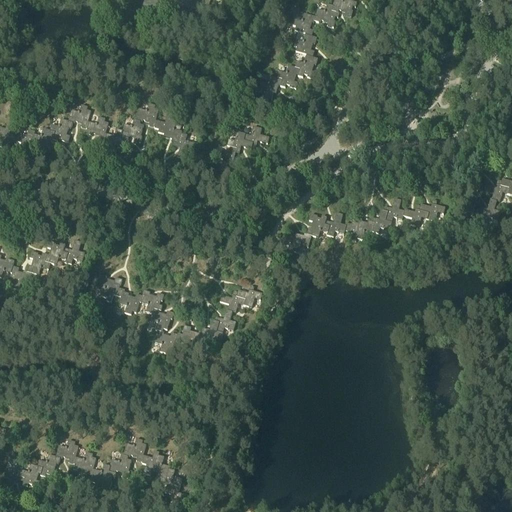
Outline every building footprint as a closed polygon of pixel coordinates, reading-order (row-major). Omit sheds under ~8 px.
[(144,0),(142,10),(149,12),(147,19),(154,21),(155,18),(160,19),(162,8),(172,11),(170,19),(174,20),(175,16),(182,18),(183,13),(191,14),(191,11),(197,13),(199,8),(209,10),(211,0),(189,0),(187,0),(186,0),(186,2),(179,0),(176,0),(175,4),(160,1),(159,4),(152,3),(152,0),(144,0)] [(256,88),(254,93),(261,95),(259,103),(267,105),(268,101),(271,101),(273,95),(276,96),(278,88),(285,89),(285,87),(289,88),(289,89),(296,91),(298,85),(294,84),(295,77),(297,78),(297,79),(302,80),(303,77),(310,79),(309,81),(313,82),(315,75),(312,75),(314,67),(316,68),(317,61),(312,60),(314,54),(310,53),(312,46),(314,47),(316,40),(311,38),(313,32),(309,31),(311,25),(313,25),(314,23),(320,25),(321,23),(328,25),(327,29),(333,31),(335,24),(333,24),(334,19),(337,20),(338,15),(338,12),(350,15),(352,9),(355,10),(356,5),(353,4),(354,0),(342,0),(342,3),(334,1),(332,8),(326,7),(325,13),(323,13),(323,15),(320,14),(321,12),(316,11),(315,18),(303,15),(301,23),(294,21),(292,27),(295,28),(294,33),(304,36),(302,44),(295,42),(293,49),(296,50),(295,54),(306,57),(304,65),(296,64),(294,69),(287,68),(286,75),(278,73),(277,80),(269,78),(268,85),(260,83),(259,89),(256,88)] [(0,150),(3,151),(4,148),(9,150),(10,147),(15,148),(16,146),(21,147),(18,156),(25,158),(28,148),(35,150),(34,153),(40,154),(41,151),(44,152),(44,154),(52,157),(54,150),(49,148),(50,142),(52,143),(52,144),(57,145),(58,142),(62,143),(61,145),(68,147),(70,140),(66,139),(68,132),(70,133),(72,126),(74,127),(75,125),(82,127),(81,131),(87,132),(85,138),(92,140),(93,138),(99,140),(98,143),(104,145),(103,150),(111,152),(112,150),(117,152),(116,155),(122,157),(124,151),(123,150),(124,146),(127,147),(128,142),(129,142),(130,140),(135,142),(134,145),(140,147),(142,140),(141,140),(144,129),(139,128),(140,125),(144,126),(144,124),(149,126),(148,129),(154,131),(154,132),(158,134),(157,137),(164,138),(163,141),(171,143),(170,145),(173,146),(172,150),(179,152),(177,162),(183,164),(186,155),(192,156),(194,148),(186,146),(187,139),(181,137),(181,135),(174,133),(176,126),(171,124),(171,121),(167,120),(164,127),(155,124),(158,113),(154,112),(155,109),(148,107),(146,114),(139,112),(136,124),(133,123),(131,130),(124,128),(122,134),(116,133),(114,140),(105,138),(108,127),(104,126),(105,122),(98,121),(96,128),(87,126),(90,115),(86,114),(87,110),(81,108),(79,116),(71,114),(68,125),(61,123),(58,130),(51,128),(49,135),(43,133),(40,141),(38,140),(34,138),(35,135),(28,133),(26,140),(17,137),(16,140),(8,138),(11,130),(6,129),(5,132),(0,130),(0,150)] [(219,154),(217,162),(223,163),(220,173),(227,174),(230,164),(237,166),(238,162),(234,161),(235,156),(239,157),(241,150),(251,153),(251,151),(255,152),(257,144),(267,147),(269,140),(260,138),(261,132),(253,130),(251,139),(236,136),(234,144),(228,143),(227,149),(229,150),(228,156),(219,154)] [(470,222),(467,235),(475,237),(477,231),(485,234),(489,220),(497,222),(500,213),(496,212),(498,204),(500,205),(502,195),(511,197),(511,182),(511,184),(502,181),(501,183),(497,182),(495,189),(485,187),(484,194),(493,196),(491,202),(490,201),(487,211),(477,209),(474,222),(470,222)] [(283,238),(281,246),(289,248),(287,256),(292,257),(292,254),(298,255),(300,248),(308,250),(311,239),(317,241),(319,233),(327,235),(326,238),(333,240),(334,234),(343,236),(344,233),(352,235),(350,243),(355,244),(356,241),(362,243),(363,235),(371,237),(372,235),(378,237),(379,231),(389,233),(392,219),(412,225),(412,228),(418,229),(421,220),(435,224),(437,215),(443,216),(445,210),(435,207),(436,203),(432,202),(430,209),(420,207),(420,208),(416,207),(414,215),(399,211),(400,203),(394,201),(391,211),(384,209),(383,213),(381,212),(378,222),(371,220),(370,224),(367,223),(367,225),(358,223),(358,226),(351,224),(351,227),(345,226),(344,228),(340,227),(342,217),(336,216),(333,225),(325,223),(326,220),(321,219),(320,222),(316,221),(317,219),(310,217),(308,224),(312,225),(310,231),(308,230),(306,237),(303,236),(303,238),(295,236),(294,238),(288,237),(287,239),(283,238)] [(0,281),(1,282),(3,274),(12,277),(9,287),(13,288),(12,291),(18,293),(20,287),(23,288),(24,285),(29,287),(32,277),(39,279),(41,271),(48,273),(50,267),(57,269),(59,262),(65,264),(65,267),(71,269),(73,263),(82,265),(85,257),(78,255),(81,246),(74,244),(71,254),(68,253),(64,252),(65,248),(60,247),(59,250),(54,248),(54,247),(49,246),(47,252),(50,253),(49,258),(47,257),(47,259),(42,257),(41,260),(37,259),(38,257),(31,255),(29,262),(33,263),(31,268),(30,268),(29,269),(27,276),(23,275),(22,276),(18,275),(19,271),(13,269),(14,264),(8,263),(7,265),(0,262),(0,281)] [(99,278),(96,290),(103,292),(101,300),(107,301),(106,304),(111,305),(113,299),(120,300),(119,308),(126,309),(124,317),(131,319),(131,316),(136,317),(139,306),(147,308),(145,316),(152,318),(150,325),(157,326),(155,333),(157,334),(154,346),(161,348),(159,355),(166,357),(166,354),(171,355),(174,345),(183,347),(181,355),(187,356),(187,353),(192,355),(194,348),(202,349),(203,347),(209,348),(211,343),(220,345),(223,332),(233,334),(235,326),(229,324),(232,315),(235,316),(238,307),(243,309),(243,310),(251,312),(254,302),(260,303),(262,297),(253,294),(254,290),(250,289),(248,296),(238,294),(236,300),(232,299),(231,302),(221,299),(220,306),(229,308),(227,313),(225,313),(223,323),(215,321),(214,325),(212,324),(210,334),(202,332),(201,336),(198,335),(198,337),(190,335),(189,337),(183,336),(182,338),(178,337),(178,338),(171,337),(170,340),(163,338),(164,336),(162,335),(163,333),(167,334),(170,323),(171,324),(173,317),(167,315),(166,319),(159,317),(160,315),(161,315),(162,310),(159,309),(160,305),(162,305),(164,299),(157,297),(156,301),(149,299),(150,296),(143,295),(142,300),(136,298),(135,301),(128,300),(129,297),(124,296),(124,294),(119,292),(120,289),(114,287),(115,285),(106,283),(106,280),(99,278)] [(4,470),(2,479),(8,480),(6,490),(13,492),(15,482),(23,484),(22,487),(28,489),(29,486),(33,487),(32,489),(38,490),(39,484),(36,483),(37,476),(40,476),(40,477),(45,478),(45,476),(49,477),(49,479),(56,480),(57,473),(54,472),(55,468),(57,469),(59,461),(62,461),(62,460),(68,461),(67,466),(73,467),(72,471),(79,473),(80,471),(87,473),(86,477),(91,478),(90,484),(97,485),(97,483),(105,485),(104,489),(110,491),(111,484),(110,484),(111,480),(114,480),(115,473),(122,475),(121,479),(126,480),(130,463),(127,462),(127,459),(129,460),(130,458),(136,459),(136,463),(142,464),(141,467),(152,469),(152,472),(153,472),(153,475),(159,476),(158,479),(161,479),(160,484),(167,485),(165,496),(168,496),(167,500),(179,503),(178,507),(184,509),(187,494),(183,493),(183,496),(178,495),(182,481),(173,479),(174,473),(168,472),(169,469),(162,467),(164,458),(159,457),(159,456),(153,455),(152,460),(142,458),(145,447),(141,446),(142,442),(136,441),(134,448),(126,446),(123,457),(121,457),(119,464),(111,462),(110,468),(103,466),(101,473),(93,471),(96,461),(91,460),(92,456),(85,455),(84,462),(76,460),(78,452),(73,451),(75,444),(68,443),(67,449),(58,447),(56,458),(48,456),(46,464),(38,462),(37,468),(30,467),(28,473),(21,471),(22,468),(15,466),(14,473),(4,470)]
